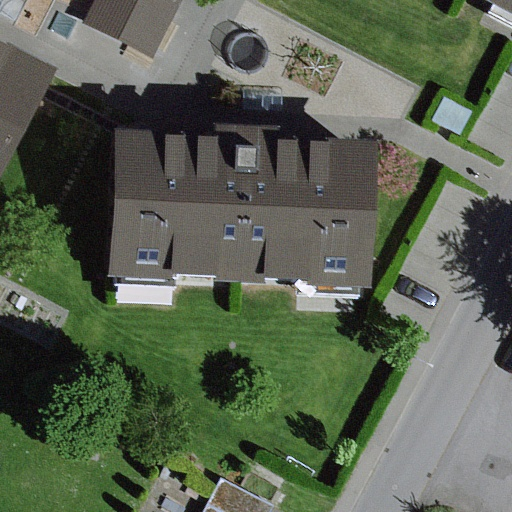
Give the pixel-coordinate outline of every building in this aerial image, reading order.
[(98,0),(87,23),(152,56),(180,0),(98,0)] [(511,0),(440,0),(511,37),(511,0)] [(0,165),(42,84),(0,62),(0,165)] [(278,91),(243,90),(242,110),(278,111),(278,91)] [(358,300),(364,153),(272,149),(272,141),(237,140),(204,138),(203,148),(102,144),(96,289),(358,300)] [(220,481),(203,511),(272,511),(274,509),(220,481)]
